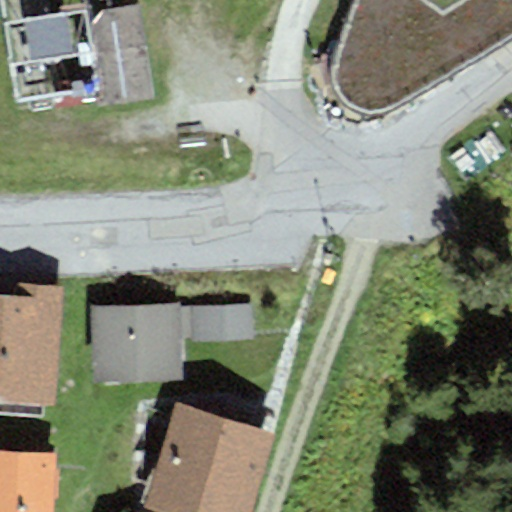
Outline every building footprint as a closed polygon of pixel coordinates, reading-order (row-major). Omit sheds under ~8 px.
[(388,113),(511,39),(511,0),(463,0),(442,14),(422,0),(356,0),(332,66),(332,77),(338,95),(345,107),(367,114),(388,113)] [(156,102),(139,5),(102,10),(89,25),(102,109),(156,102)] [(0,295),(0,403),(52,407),(61,288),(19,285),(18,297),(0,295)] [(93,307),(96,382),(183,379),(180,304),(93,307)] [(193,308),(194,342),(253,340),(252,306),(193,308)] [(250,511),(274,433),(175,404),(142,511),(250,511)] [(0,511),(50,511),(54,454),(0,451),(0,511)]
